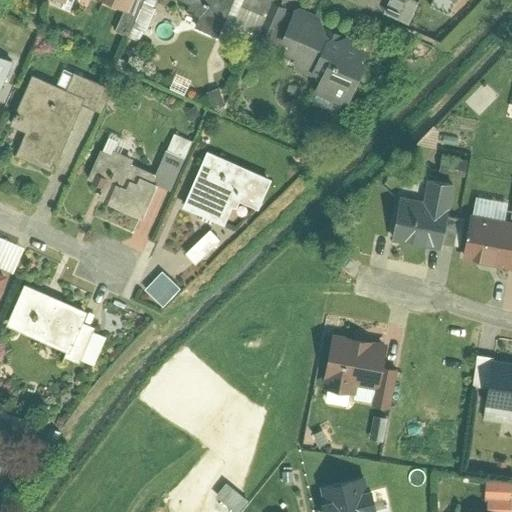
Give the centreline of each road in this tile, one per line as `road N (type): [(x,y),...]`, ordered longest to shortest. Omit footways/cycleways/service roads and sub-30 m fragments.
road 1 (residential): [(511,312),(380,282)]
road 2 (residential): [(0,211),(115,267)]
